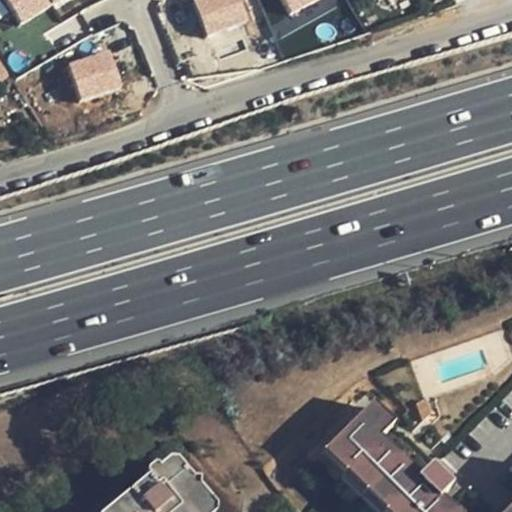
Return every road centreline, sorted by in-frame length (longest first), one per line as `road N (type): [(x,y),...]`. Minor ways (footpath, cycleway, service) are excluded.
road 1 (motorway): [(0,337),(511,188)]
road 2 (motorway): [(511,110),(0,258)]
road 3 (residential): [(0,172),(507,14)]
